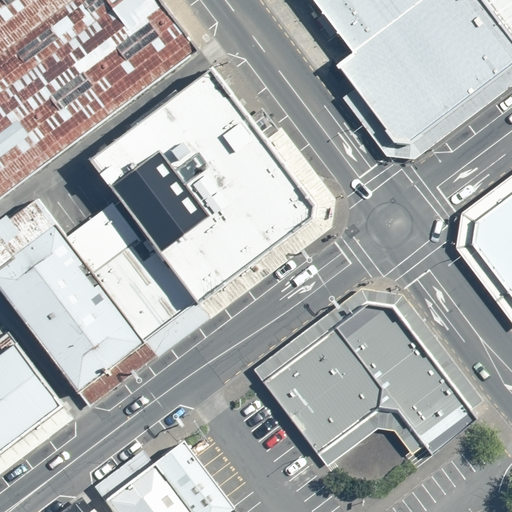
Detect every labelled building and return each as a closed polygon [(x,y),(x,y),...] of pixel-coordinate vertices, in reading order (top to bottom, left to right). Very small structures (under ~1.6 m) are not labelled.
[(162,0),(0,0),(0,199),(201,50),(162,0)] [(511,0),(304,0),(338,44),(395,0),(470,0),(510,53),(511,51),(511,0)] [(405,132),(510,53),(470,0),(395,0),(338,44),(323,56),(381,132),(405,132)] [(266,139),(211,65),(93,156),(125,199),(163,249),(215,317),(331,229),(335,199),(281,128),(266,139)] [(0,287),(90,406),(158,357),(95,272),(68,237),(39,197),(13,218),(9,214),(0,220),(0,287)] [(511,197),(476,225),(474,240),(511,291),(511,197)] [(193,334),(215,317),(163,249),(143,263),(130,247),(138,242),(113,207),(68,237),(95,272),(158,357),(193,334)] [(362,289),(255,368),(329,465),(377,428),(394,431),(414,454),(424,447),(432,456),(478,419),(471,410),(483,400),(401,294),(362,289)] [(8,333),(0,339),(0,458),(8,468),(76,417),(17,341),(15,342),(8,333)] [(184,442),(155,464),(189,511),(229,511),(234,508),(184,442)] [(187,511),(176,495),(153,465),(109,497),(103,502),(110,511),(187,511)] [(81,498),(62,511),(92,511),(91,511),(81,498)]
